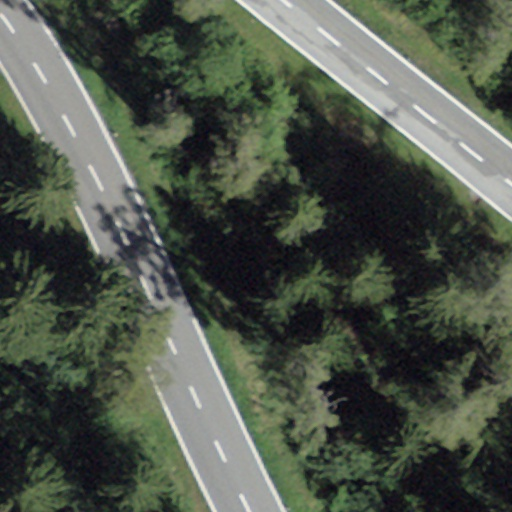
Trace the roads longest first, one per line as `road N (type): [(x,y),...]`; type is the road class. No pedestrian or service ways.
road 1 (tertiary): [(250,511),(74,131),(0,11)]
road 2 (tertiary): [(286,0),(511,181)]
